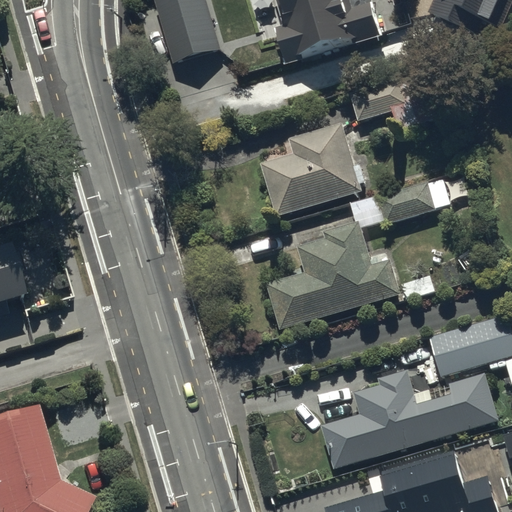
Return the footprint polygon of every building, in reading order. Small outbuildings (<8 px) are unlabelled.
[(276,27),(287,65),(383,37),(372,0),(279,0),(287,24),(276,27)] [(511,0),(435,0),(430,11),(479,34),(486,19),(504,28),(511,9),(511,0)] [(351,90),(359,121),(395,112),(400,128),(434,119),(422,72),(351,90)] [(263,165),(277,217),(362,191),(342,125),(291,141),(295,156),(263,165)] [(268,283),(282,329),(401,294),(391,259),(374,265),(363,229),(385,222),(385,224),(455,204),(448,178),(431,183),(430,181),(353,204),(358,222),(325,231),(327,238),(299,247),(306,272),(268,283)] [(0,304),(24,297),(8,244),(0,246),(0,304)] [(511,315),(431,337),(443,377),(505,360),(511,385),(511,315)] [(454,393),(434,399),(431,390),(417,394),(410,369),(381,378),(382,383),(356,391),(362,413),(322,424),(336,469),(501,420),(487,373),(452,383),(454,393)] [(36,407),(0,417),(0,511),(88,511),(95,499),(58,481),(36,407)] [(458,444),(466,471),(509,460),(502,432),(458,444)] [(475,511),(468,480),(446,486),(445,482),(426,486),(425,479),(388,488),(392,504),(359,511),(475,511)]
